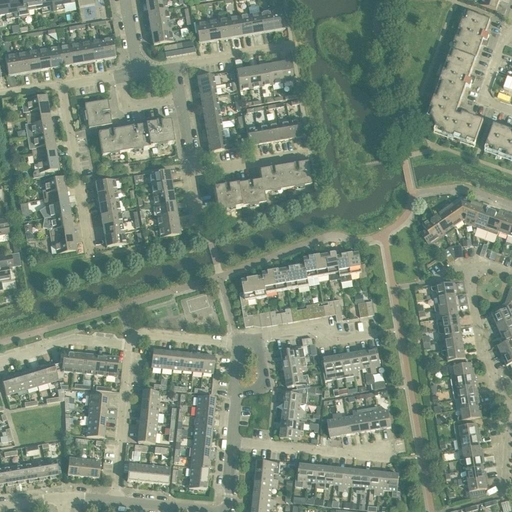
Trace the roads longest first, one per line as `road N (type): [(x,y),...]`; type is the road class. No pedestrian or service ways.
road 1 (residential): [(91,256),(62,87)]
road 2 (residential): [(510,417),(487,359),(474,259)]
road 3 (residential): [(116,504),(131,344)]
road 4 (residential): [(389,458),(233,443)]
road 5 (residential): [(0,360),(73,338),(131,344)]
road 6 (residential): [(258,339),(331,326),(334,340),(376,335)]
